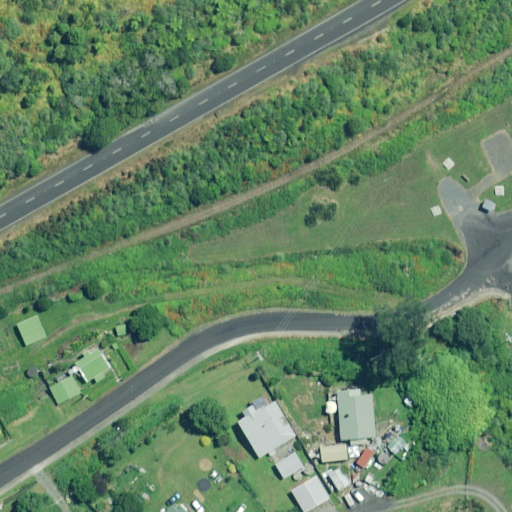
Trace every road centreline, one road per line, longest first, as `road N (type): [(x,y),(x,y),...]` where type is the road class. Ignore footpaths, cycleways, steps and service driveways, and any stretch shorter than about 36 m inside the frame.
road 1 (residential): [(0,476),(196,344),(258,325),(407,318),(466,284),(511,231)]
road 2 (tertiary): [(0,218),(382,0)]
